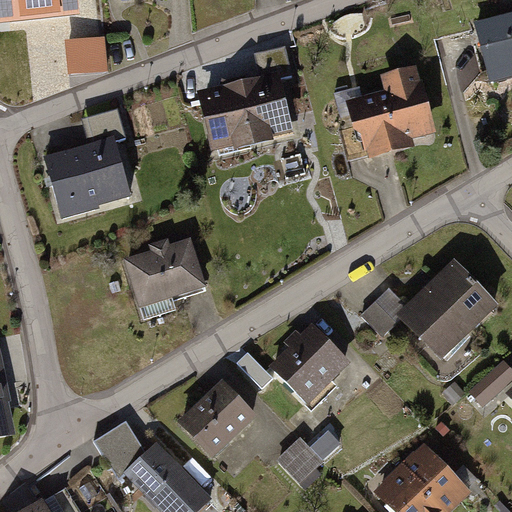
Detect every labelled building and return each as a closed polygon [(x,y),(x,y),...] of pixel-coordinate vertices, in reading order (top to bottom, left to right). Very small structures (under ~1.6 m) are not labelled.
[(77,0),(0,0),(0,25),(79,18),(77,0)] [(511,17),(484,26),(502,88),(511,85),(511,17)] [(109,37),(69,40),(71,76),(110,74),(109,37)] [(268,81),(213,96),(229,154),(251,148),(253,156),(296,144),(293,136),(310,132),(297,82),(305,80),(296,48),(261,57),(268,81)] [(395,94),(363,103),(381,167),(428,153),(425,144),(449,137),(429,68),(390,79),(395,94)] [(100,146),(54,160),(73,223),(146,201),(128,141),(137,139),(128,109),(92,120),(100,146)] [(200,240),(133,262),(150,312),(217,290),(200,240)] [(511,307),(511,303),(470,262),(416,316),(412,319),(457,363),(511,307)] [(416,316),(392,293),(369,317),(393,340),(416,316)] [(364,363),(324,326),(281,373),(321,409),(364,363)] [(2,352),(0,351),(0,443),(20,439),(2,352)] [(483,408),(511,390),(511,366),(511,365),(471,388),(483,408)] [(235,378),(191,423),(229,461),(274,417),(235,378)] [(330,463),(307,442),(286,463),(309,485),(330,463)] [(158,446),(126,477),(160,511),(204,511),(214,503),(158,446)] [(462,511),(481,493),(432,446),(383,496),(399,511),(462,511)] [(55,511),(50,503),(34,511),(55,511)]
